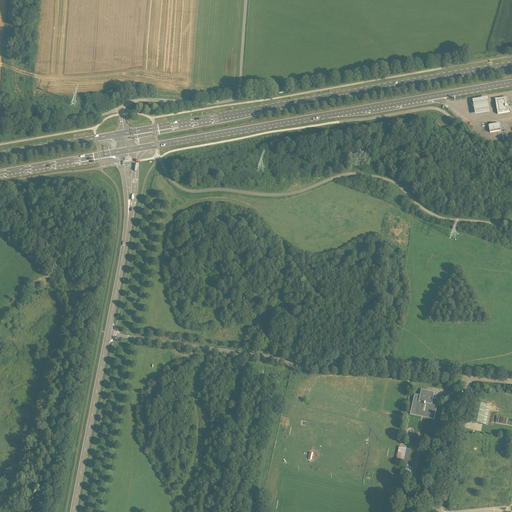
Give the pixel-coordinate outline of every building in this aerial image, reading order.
[(487,98),(473,100),(476,115),(489,113),(487,98)] [(495,100),(497,114),(509,112),(507,98),(495,100)] [(488,126),(489,127),(490,133),(500,131),(499,124),(488,126)] [(410,415),(421,417),(434,420),(438,400),(433,399),(434,393),(421,390),(420,396),(414,395),(410,415)] [(487,404),(474,402),(470,422),(482,424),(487,404)] [(400,464),(404,465),(408,466),(408,467),(412,468),(415,450),(406,449),(405,453),(405,455),(402,454),(400,464)] [(399,486),(403,487),(409,488),(413,468),(412,468),(408,467),(408,466),(404,465),(399,486)] [(419,499),(401,495),(399,506),(417,510),(419,499)]
